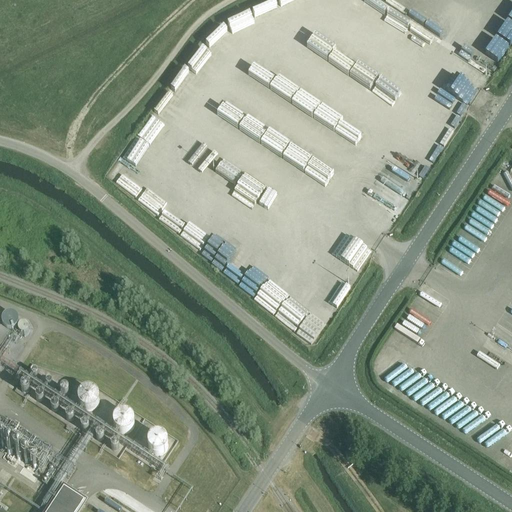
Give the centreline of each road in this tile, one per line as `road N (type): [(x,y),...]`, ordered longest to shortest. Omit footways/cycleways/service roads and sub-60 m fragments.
road 1 (unknown): [(343,216),(391,134),(382,88),(292,26),(237,43),(184,103),(157,152),(165,181),(281,255),(322,244)]
road 2 (unclassified): [(326,384),(511,105)]
road 3 (unclassified): [(326,384),(70,169)]
road 4 (unclassified): [(229,0),(200,17),(70,169)]
road 5 (unclassified): [(511,504),(326,384)]
road 6 (unknown): [(469,293),(455,336),(461,388),(495,409),(511,408)]
road 7 (unclassified): [(241,511),(326,384)]
road 8 (unknown): [(343,216),(469,293)]
